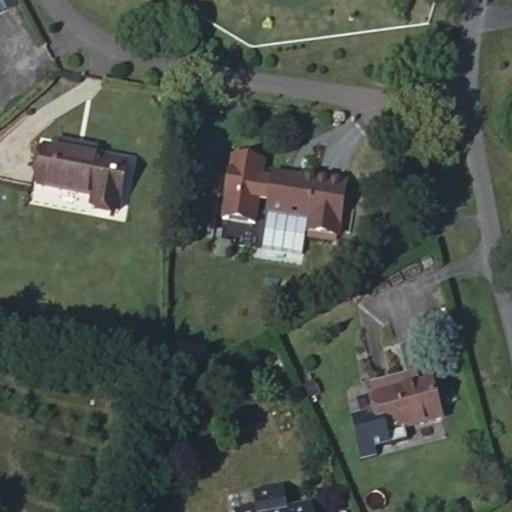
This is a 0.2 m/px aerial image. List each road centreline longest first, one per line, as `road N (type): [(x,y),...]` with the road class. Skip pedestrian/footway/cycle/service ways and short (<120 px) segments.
road 1 (residential): [(52,0),(90,42),(187,78),(473,113)]
road 2 (residential): [(473,113),(511,333)]
